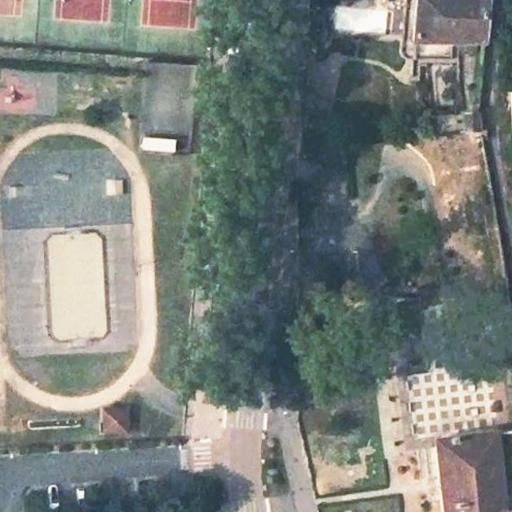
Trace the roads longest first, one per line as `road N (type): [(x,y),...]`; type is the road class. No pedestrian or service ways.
road 1 (tertiary): [(249,455),(280,0)]
road 2 (residential): [(249,455),(7,473),(12,511)]
